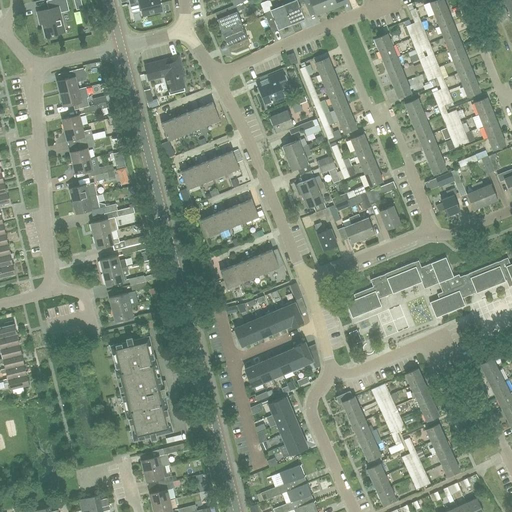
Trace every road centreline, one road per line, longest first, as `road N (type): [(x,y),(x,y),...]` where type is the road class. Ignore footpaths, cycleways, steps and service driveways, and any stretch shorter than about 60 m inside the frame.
road 1 (tertiary): [(237,511),(120,46)]
road 2 (residential): [(0,303),(52,290),(38,69)]
road 3 (residential): [(511,469),(444,344),(432,340),(358,372),(329,373)]
road 4 (residential): [(435,234),(394,123),(367,108),(334,24)]
road 5 (residential): [(305,281),(217,77)]
road 6 (residential): [(352,511),(314,422),(317,391),(329,373)]
road 7 (residential): [(305,281),(435,234)]
road 8 (residential): [(217,77),(334,24)]
